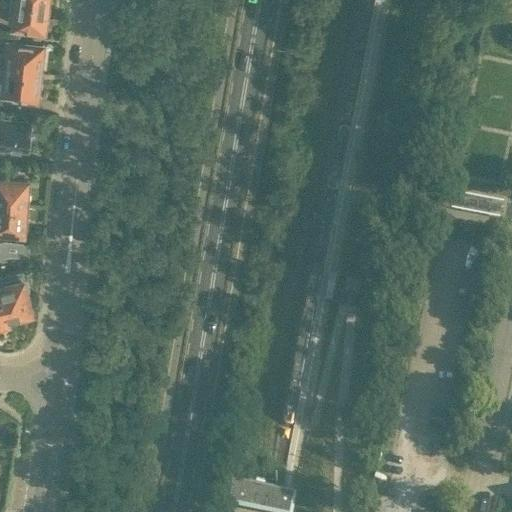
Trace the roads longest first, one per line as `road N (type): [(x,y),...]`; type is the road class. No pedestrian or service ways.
road 1 (primary): [(173,511),(258,0)]
road 2 (residential): [(471,511),(511,303)]
road 3 (residential): [(73,209),(99,0)]
road 4 (residential): [(56,385),(69,328),(73,209)]
road 5 (residential): [(73,209),(44,383)]
road 6 (residential): [(44,383),(26,511)]
road 7 (residential): [(45,511),(56,385)]
